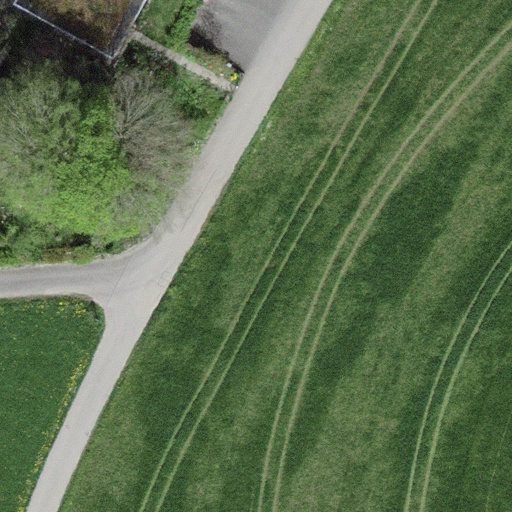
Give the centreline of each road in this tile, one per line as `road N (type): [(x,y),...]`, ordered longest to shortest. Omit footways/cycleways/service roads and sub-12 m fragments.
road 1 (residential): [(311,0),(151,278)]
road 2 (unclassified): [(151,278),(40,511)]
road 3 (track): [(0,284),(151,278)]
